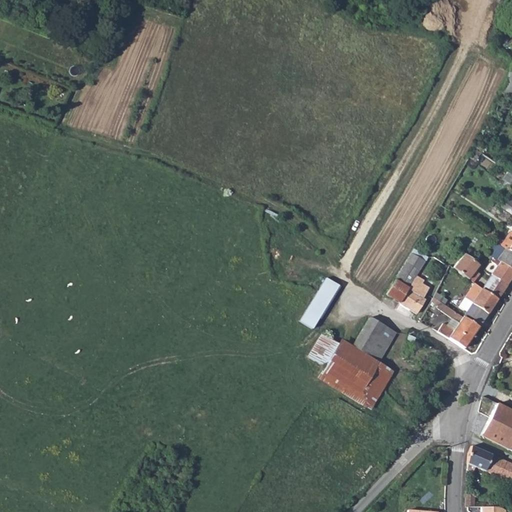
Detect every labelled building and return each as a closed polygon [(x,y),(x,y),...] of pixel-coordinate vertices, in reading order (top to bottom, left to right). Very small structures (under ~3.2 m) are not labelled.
[(511,63),(500,93),(511,98),(511,63)] [(511,202),(506,199),(500,208),(511,215),(511,202)] [(504,249),(497,260),(511,270),(511,233),(509,232),(503,241),(497,237),(493,242),(494,242),(504,249)] [(497,267),(482,290),(496,299),(511,276),(511,270),(497,260),(504,249),(494,242),(486,253),(496,259),(493,264),(497,267)] [(411,253),(385,295),(399,303),(419,271),(424,262),(411,253)] [(464,255),(453,268),(472,283),(479,274),(474,270),(478,266),(464,255)] [(419,271),(399,303),(410,310),(417,313),(424,302),(421,300),(428,288),(421,284),(426,276),(419,271)] [(326,278),(299,322),(311,329),(338,286),(326,278)] [(466,312),(462,317),(477,327),(496,299),(482,290),(474,284),(470,290),(471,290),(459,307),(466,312)] [(435,293),(433,298),(440,303),(443,305),(446,301),(435,293)] [(440,303),(436,308),(458,323),(462,318),(443,305),(440,303)] [(442,324),(437,332),(441,335),(463,349),(477,327),(462,317),(462,318),(458,323),(453,331),(442,324)] [(337,344),(324,367),(317,378),(365,407),(388,370),(377,363),(364,356),(382,326),(369,318),(349,351),(337,344)] [(382,326),(364,356),(377,363),(395,333),(382,326)] [(307,357),(324,367),(337,344),(321,334),(307,357)] [(511,412),(496,404),(481,436),(509,450),(511,442),(511,412)] [(511,464),(471,446),(467,454),(466,471),(471,473),(474,467),(511,483),(511,464)] [(474,495),(466,495),(465,507),(473,507),(474,495)]
